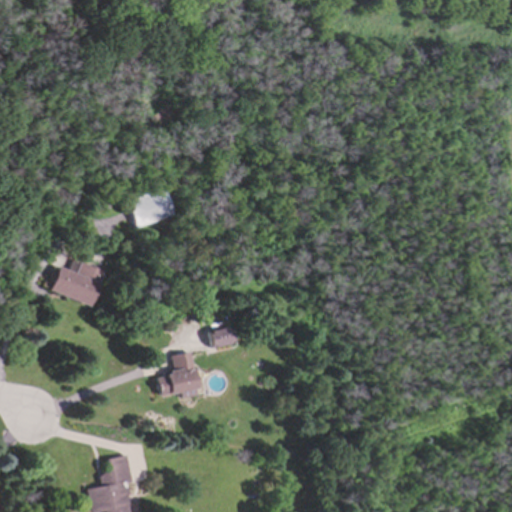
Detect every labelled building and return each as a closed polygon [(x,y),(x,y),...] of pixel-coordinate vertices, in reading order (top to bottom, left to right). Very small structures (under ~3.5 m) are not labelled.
[(169,218),(162,189),(124,199),(131,227),(169,218)] [(44,291),(86,307),(100,272),(68,260),(64,271),(54,267),(44,291)] [(206,349),(227,344),(223,327),(201,333),(206,349)] [(164,356),(167,374),(150,377),(153,397),(174,393),(175,399),(191,396),(184,353),(164,356)] [(78,490),(81,511),(123,511),(118,484),(123,483),(118,456),(97,460),(100,474),(90,476),(92,487),(78,490)]
